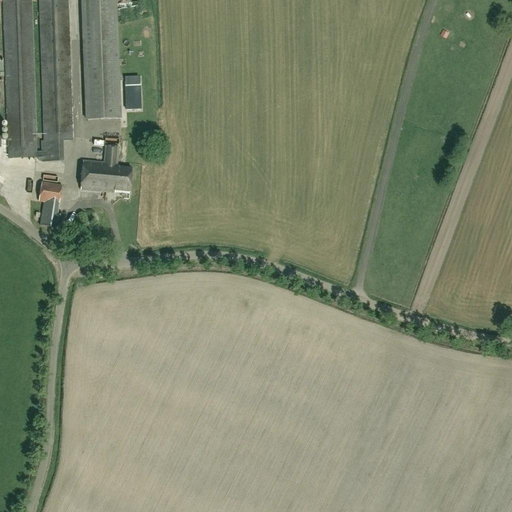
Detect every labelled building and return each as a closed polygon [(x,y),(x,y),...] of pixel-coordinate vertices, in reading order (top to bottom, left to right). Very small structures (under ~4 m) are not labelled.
[(44,142),(73,141),(68,0),(66,0),(40,1),(44,142)] [(81,0),(86,120),(120,119),(115,0),(81,0)] [(9,158),(42,157),(42,152),(37,153),(32,1),(4,2),(9,158)] [(443,31),(440,36),(446,39),(449,34),(443,31)] [(140,86),(139,86),(124,86),(125,111),(141,110),(140,86)] [(129,192),(132,169),(117,167),(119,148),(106,146),(104,163),(83,162),(80,190),(114,194),(115,191),(129,192)] [(55,229),(62,186),(42,182),(38,202),(44,203),(40,226),(55,229)] [(78,245),(86,231),(73,223),(64,237),(78,245)]
